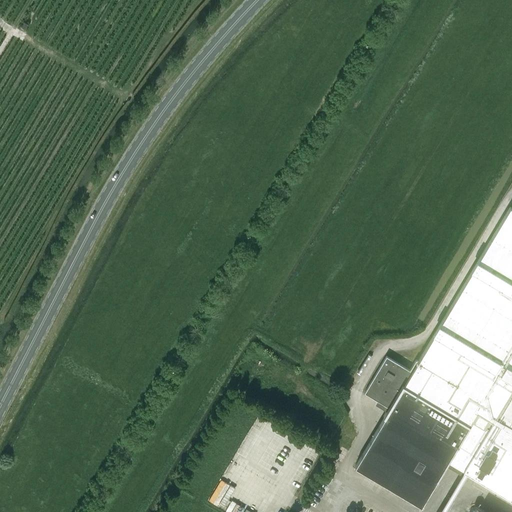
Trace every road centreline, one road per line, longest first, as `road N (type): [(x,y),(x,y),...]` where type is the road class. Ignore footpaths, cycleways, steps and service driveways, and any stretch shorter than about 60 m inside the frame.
road 1 (primary): [(0,405),(140,143),(257,0)]
road 2 (unknown): [(323,511),(344,479),(350,390),(366,352),(425,330),(497,206),(511,197)]
